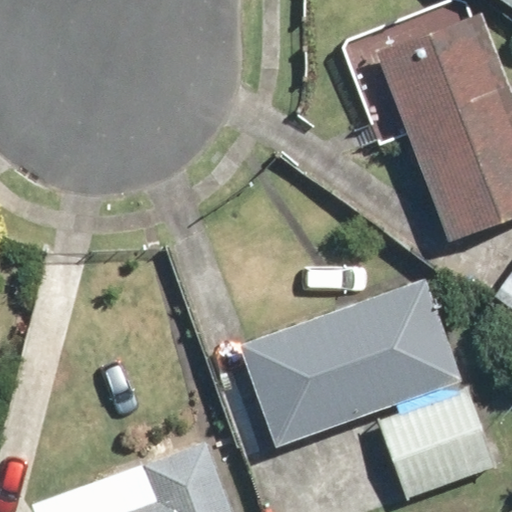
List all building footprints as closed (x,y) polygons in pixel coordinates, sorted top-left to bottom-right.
[(378,54),(443,227),(511,201),(511,127),(471,20),(378,54)] [(511,261),(484,294),(511,312),(511,261)] [(243,345),(266,426),(441,376),(418,295),(243,345)] [(391,421),(417,492),(491,465),(464,394),(391,421)] [(74,511),(224,511),(207,464),(74,511)]
